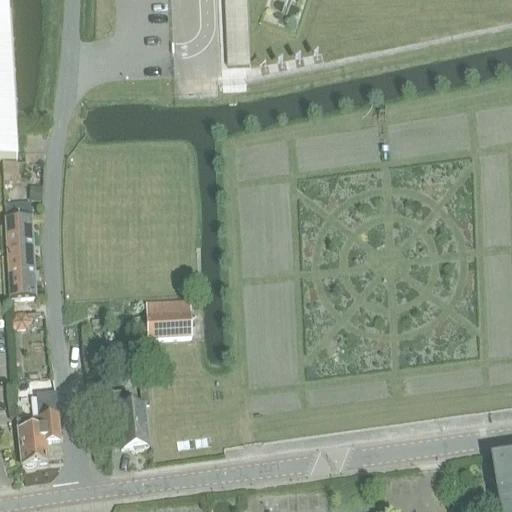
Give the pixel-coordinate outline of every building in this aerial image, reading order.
[(0,0),(0,162),(17,162),(15,135),(7,0),(0,0)] [(34,266),(33,242),(31,220),(6,221),(7,243),(9,267),(10,302),(36,301),(34,266)] [(190,303),(146,305),(147,319),(148,343),(192,341),(190,303)] [(149,449),(144,409),(149,408),(148,384),(139,385),(142,409),(131,410),(129,395),(113,397),(115,412),(111,413),(113,433),(119,432),(122,452),(133,451),(136,454),(143,453),(145,449),(149,449)] [(30,421),(17,423),(18,431),(22,470),(24,470),(26,472),(34,471),(36,469),(49,467),(46,445),(60,443),(58,418),(30,421)] [(452,419),(452,439),(479,440),(479,420),(452,419)] [(511,511),(511,461),(493,464),(501,511),(511,511)]
